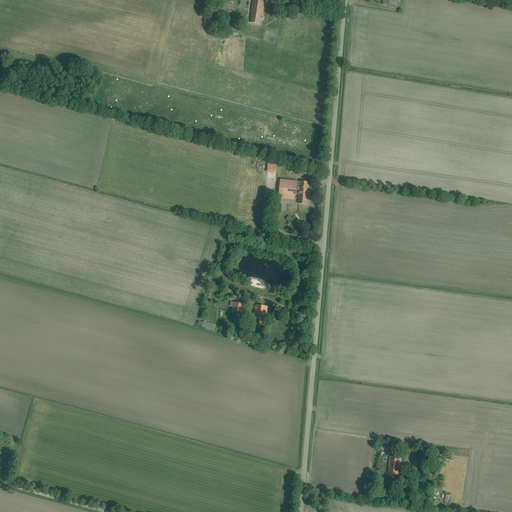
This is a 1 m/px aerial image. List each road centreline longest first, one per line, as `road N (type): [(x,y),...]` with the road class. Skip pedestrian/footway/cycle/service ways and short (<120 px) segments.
road 1 (unclassified): [(345,0),(300,511)]
road 2 (track): [(302,489),(395,502),(407,472)]
